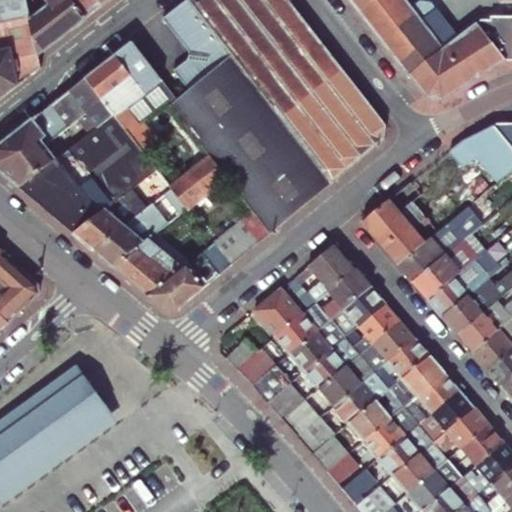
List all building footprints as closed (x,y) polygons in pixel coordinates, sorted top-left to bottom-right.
[(0,0),(0,103),(49,65),(46,53),(39,20),(33,0),(0,0)] [(39,20),(46,53),(94,15),(82,0),(58,0),(61,3),(39,20)] [(82,0),(94,15),(111,2),(109,0),(82,0)] [(209,81),(239,57),(194,0),(192,0),(168,18),(195,51),(195,58),(179,71),(196,92),(209,81)] [(194,0),(239,57),(288,118),(349,69),(293,0),(194,0)] [(351,0),(413,76),(448,49),(417,11),(407,0),(351,0)] [(425,3),(417,11),(448,49),(463,38),(436,4),(425,3)] [(445,100),(494,71),(494,64),(511,63),(511,18),(491,20),(491,24),(481,25),(463,38),(448,49),(413,76),(427,94),(445,100)] [(137,43),(93,77),(122,113),(142,138),(152,130),(145,120),(138,119),(137,118),(157,103),(157,97),(152,91),(168,78),(137,43)] [(306,141),(288,118),(239,57),(209,81),(276,166),(306,141)] [(349,69),(288,118),(306,141),(337,181),(391,137),(391,122),(349,69)] [(29,186),(67,157),(57,143),(90,117),(99,110),(109,123),(122,113),(93,77),(2,148),(2,163),(29,186)] [(179,105),(219,155),(236,178),(262,210),(278,230),(337,181),(306,141),(276,166),(209,81),(196,92),(179,105)] [(90,117),(101,129),(109,123),(99,110),(90,117)] [(29,186),(82,231),(139,186),(146,180),(164,166),(142,138),(122,113),(109,123),(101,129),(67,157),(29,186)] [(511,174),(511,134),(504,126),(479,139),(510,176),(511,174)] [(479,139),(461,152),(473,166),(485,156),(506,180),(510,176),(479,139)] [(236,178),(219,155),(199,170),(216,193),(236,178)] [(180,187),(196,206),(197,207),(216,193),(199,170),(179,185),(180,187)] [(163,200),(146,180),(139,186),(155,206),(160,202),(163,200)] [(82,231),(101,247),(155,206),(139,186),(82,231)] [(407,211),(395,198),(369,220),(405,262),(444,229),(420,200),(407,211)] [(155,206),(101,247),(120,264),(155,237),(176,221),(160,202),(155,206)] [(405,262),(420,279),(466,240),(488,222),(473,204),(444,229),(405,262)] [(258,246),(278,230),(262,210),(242,226),(258,246)] [(239,262),(258,246),(242,226),(223,241),(239,262)] [(0,258),(11,246),(0,236),(0,258)] [(120,264),(154,292),(188,265),(155,237),(120,264)] [(183,307),(239,262),(223,241),(221,239),(188,265),(154,292),(168,304),(183,307)] [(420,279),(434,296),(479,259),(481,257),(466,240),(420,279)] [(341,243),(315,264),(328,280),(315,291),(323,301),(336,290),(362,267),(341,243)] [(0,258),(0,268),(14,281),(16,283),(36,269),(11,246),(0,258)] [(434,296),(449,314),(475,292),(493,276),(479,259),(434,296)] [(337,318),(376,284),(362,267),(336,290),(342,297),(329,308),(337,318)] [(0,292),(1,293),(14,281),(0,268),(0,292)] [(16,283),(34,300),(48,288),(46,278),(36,269),(16,283)] [(323,301),(315,291),(301,276),(295,281),(316,307),(323,301)] [(0,299),(16,317),(34,300),(16,283),(14,281),(1,293),(0,292),(0,299)] [(351,334),(364,323),(390,300),(376,284),(337,318),(351,334)] [(261,309),(283,335),(310,312),(288,287),(261,309)] [(475,292),(449,314),(464,331),(490,310),(475,292)] [(0,332),(16,317),(0,299),(0,332)] [(364,323),(378,339),(404,317),(390,300),(364,323)] [(310,312),(283,335),(297,352),(337,318),(329,308),(323,301),(316,307),(310,312)] [(490,310),(464,331),(478,348),(504,326),(511,319),(511,301),(495,316),(490,310)] [(404,317),(378,339),(365,351),(380,368),(419,335),(404,317)] [(297,352),(311,369),(351,334),(337,318),(297,352)] [(511,336),(504,326),(478,348),(493,366),(511,349),(511,336)] [(351,334),(311,369),(324,385),(365,351),(351,334)] [(396,387),(435,354),(419,335),(380,368),(396,387)] [(253,337),(234,356),(245,368),(266,350),(253,337)] [(269,347),(266,350),(280,366),(283,364),(269,347)] [(511,349),(493,366),(507,383),(511,378),(511,349)] [(280,366),(266,350),(245,368),(260,384),(280,366)] [(324,385),(340,403),(380,368),(365,351),(324,385)] [(435,354),(396,387),(402,395),(410,404),(449,371),(435,354)] [(0,423),(0,487),(9,501),(126,417),(86,362),(0,423)] [(280,366),(260,384),(275,399),(297,380),(283,364),(280,366)] [(340,403),(356,422),(383,399),(396,387),(380,368),(340,403)] [(426,396),(437,410),(464,387),(449,371),(410,404),(424,421),(431,415),(420,401),(426,396)] [(297,380),(275,399),(289,415),(291,414),(313,395),(299,379),(297,380)] [(447,430),(451,426),(478,404),(464,387),(437,410),(431,415),(424,421),(438,437),(447,430)] [(313,395),(291,414),(306,432),(328,413),(313,395)] [(383,399),(356,422),(369,438),(410,404),(402,395),(390,407),(383,399)] [(410,404),(369,438),(384,455),(424,421),(410,404)] [(478,404),(451,426),(466,444),(493,422),(478,404)] [(344,431),(328,413),(306,432),(323,450),(324,449),(344,431)] [(424,421),(384,455),(398,472),(438,437),(424,421)] [(493,422),(466,444),(459,450),(453,455),(468,472),(474,467),(481,461),(507,438),(493,422)] [(459,444),(447,430),(438,437),(453,455),(459,450),(456,446),(459,444)] [(334,460),(355,444),(344,431),(324,449),(334,460)] [(398,472),(412,489),(453,455),(438,437),(398,472)] [(474,467),(468,472),(483,490),(496,479),(511,466),(511,444),(507,438),(481,461),(487,469),(480,475),(474,467)] [(358,448),(355,444),(334,460),(338,465),(340,463),(355,450),(358,448)] [(355,450),(340,463),(351,478),(359,472),(351,462),(359,455),(355,450)] [(412,489),(427,507),(468,472),(453,455),(412,489)] [(511,466),(496,479),(502,486),(489,497),(498,508),(511,496),(511,495),(511,466)] [(370,467),(348,486),(358,500),(381,479),(370,467)] [(427,507),(431,511),(456,511),(483,490),(468,472),(427,507)] [(382,485),(360,503),(367,511),(375,511),(393,497),(382,485)] [(456,511),(492,511),(498,508),(489,497),(483,490),(456,511)] [(384,511),(397,502),(393,497),(375,511),(384,511)] [(405,511),(397,502),(384,511),(405,511)]
